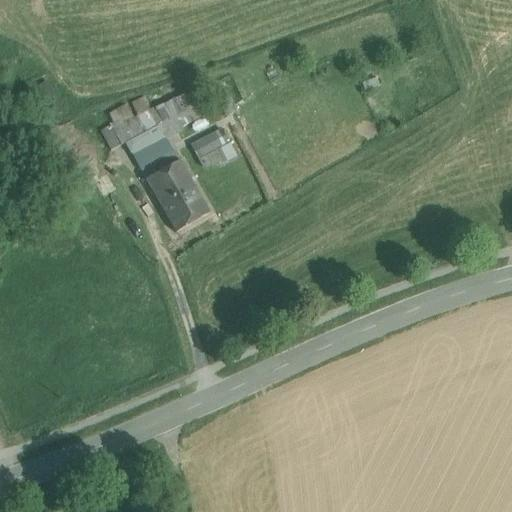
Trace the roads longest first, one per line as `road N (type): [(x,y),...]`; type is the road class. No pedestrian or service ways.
road 1 (tertiary): [(0,480),(511,277)]
road 2 (track): [(121,157),(171,236),(219,394)]
